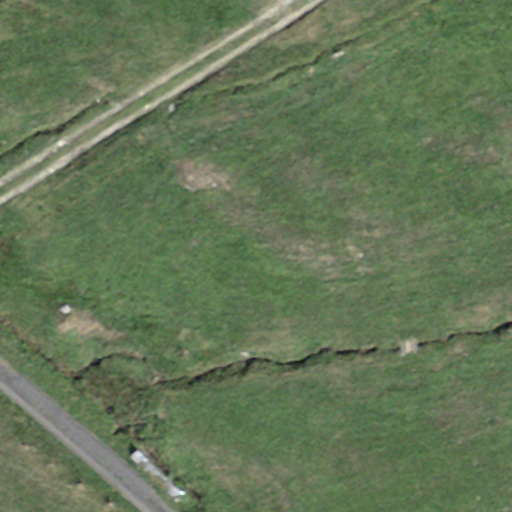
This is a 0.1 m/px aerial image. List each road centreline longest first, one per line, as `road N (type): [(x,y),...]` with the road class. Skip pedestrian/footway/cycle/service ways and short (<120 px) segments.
road 1 (track): [(0,186),(306,0)]
road 2 (unclassified): [(157,511),(0,374)]
